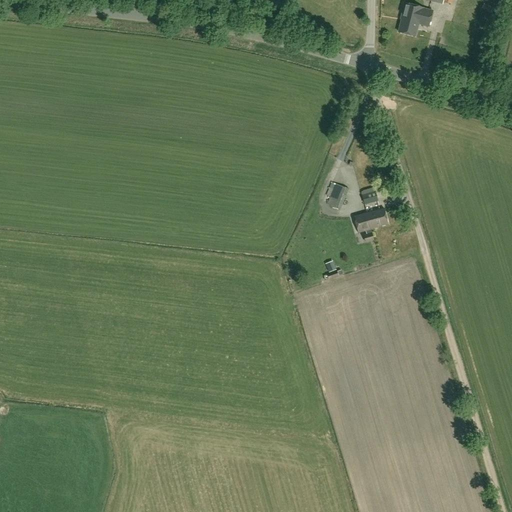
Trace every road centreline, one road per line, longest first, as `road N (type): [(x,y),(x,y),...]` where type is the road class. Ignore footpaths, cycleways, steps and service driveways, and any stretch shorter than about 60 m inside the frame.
road 1 (unclassified): [(511,107),(265,38),(0,1)]
road 2 (track): [(504,511),(365,64)]
